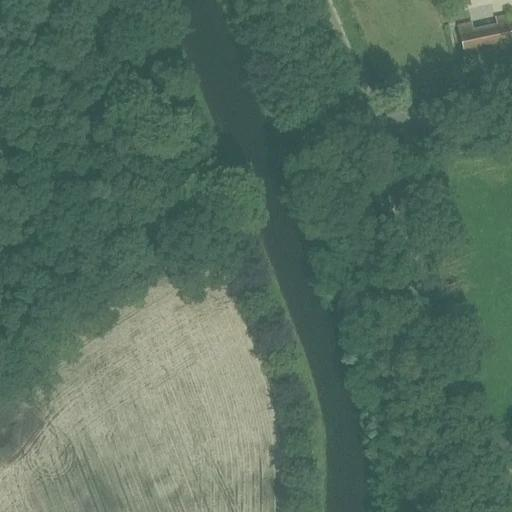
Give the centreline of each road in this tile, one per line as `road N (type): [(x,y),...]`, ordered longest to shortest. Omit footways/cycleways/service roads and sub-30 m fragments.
road 1 (tertiary): [(457,511),(380,126)]
road 2 (tertiary): [(380,126),(321,0)]
road 3 (tertiary): [(511,95),(380,126)]
